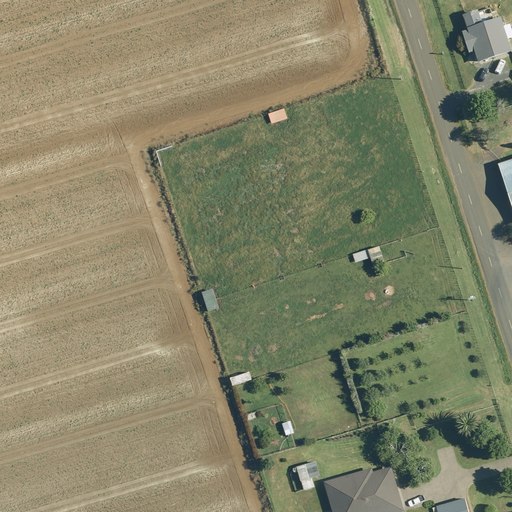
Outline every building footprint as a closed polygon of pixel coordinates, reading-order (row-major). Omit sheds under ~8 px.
[(477,12),(459,17),(473,62),(507,52),(498,22),(481,27),(477,12)] [(289,120),(286,110),(270,115),(273,125),(289,120)] [(511,157),(499,162),(511,202),(511,157)] [(386,265),(381,248),(355,254),(357,263),(372,260),(375,268),(386,265)] [(220,309),(214,291),(204,294),(210,312),(220,309)] [(231,378),(234,389),(256,381),(253,371),(231,378)] [(296,434),(291,421),(282,424),(287,438),(296,434)] [(317,460),(294,468),(296,474),(298,474),(304,491),(314,487),(311,479),(322,475),(317,460)] [(322,484),(329,511),(400,511),(390,468),(322,484)] [(468,511),(462,495),(430,508),(431,511),(468,511)]
